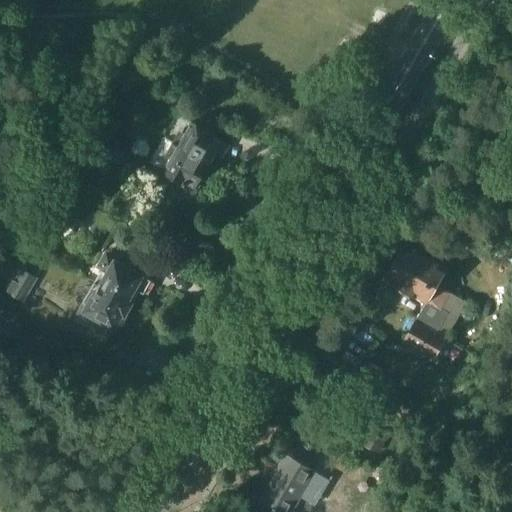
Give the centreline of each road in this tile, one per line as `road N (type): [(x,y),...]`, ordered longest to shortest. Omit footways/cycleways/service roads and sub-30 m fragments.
road 1 (secondary): [(151,511),(449,0)]
road 2 (unknown): [(371,39),(337,95),(300,84),(188,19),(121,4),(0,7)]
